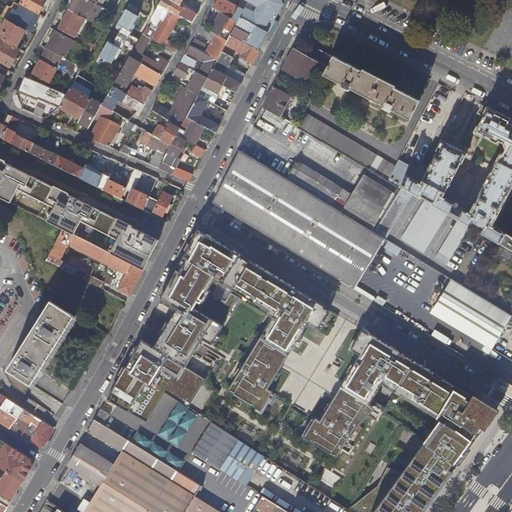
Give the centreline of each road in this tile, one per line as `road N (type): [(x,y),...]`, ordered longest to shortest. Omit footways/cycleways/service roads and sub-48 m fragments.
road 1 (residential): [(511,400),(192,203)]
road 2 (residential): [(50,463),(192,203)]
road 3 (residential): [(199,192),(303,0)]
road 4 (residential): [(199,192),(2,104)]
road 5 (residential): [(511,95),(318,0)]
road 6 (residential): [(143,118),(211,0)]
